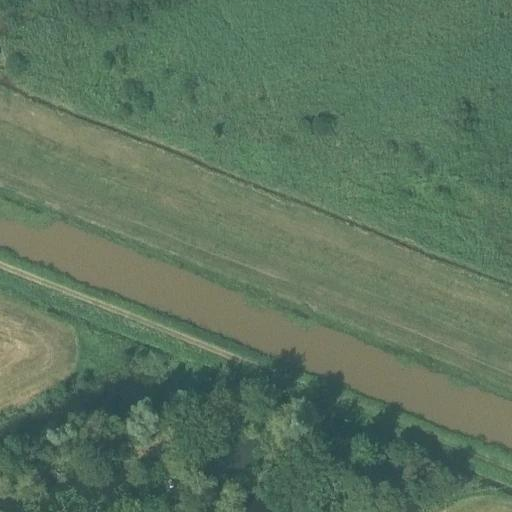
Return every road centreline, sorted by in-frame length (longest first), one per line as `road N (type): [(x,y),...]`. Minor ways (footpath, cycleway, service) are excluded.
road 1 (track): [(511,469),(0,266)]
road 2 (track): [(511,376),(0,173)]
